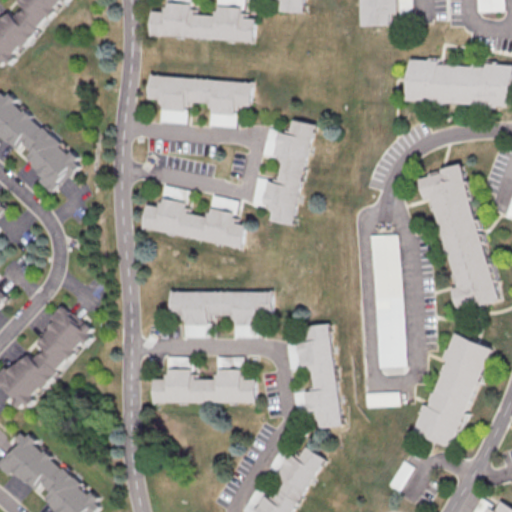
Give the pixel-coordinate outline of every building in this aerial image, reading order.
[(69,0),(68,1),(66,0),(62,0),(55,8),(58,11),(51,18),(49,16),(39,27),(41,28),(25,46),(22,44),(13,54),(16,57),(10,63),(6,59),(2,63),(0,61),(0,18),(8,9),(16,16),(26,6),(19,0),(69,0)] [(304,0),(304,11),(281,10),(281,4),(277,4),(277,0),(304,0)] [(357,0),(359,25),(390,24),(389,12),(395,12),(394,0),(357,0)] [(501,10),(500,0),(472,0),(473,10),(501,10)] [(155,10),(153,32),(255,40),(257,17),(247,16),(247,10),(244,10),(244,6),(220,4),(220,9),(215,9),(215,14),(199,12),(199,8),(192,7),(193,3),(171,1),(170,6),(164,6),(164,10),(155,10)] [(407,57),(436,59),(436,63),(484,66),(484,61),(511,62),(511,104),(405,99),(407,57)] [(152,74),(254,82),(252,105),(243,104),(243,110),(237,109),(236,113),(214,112),(214,106),(209,106),(210,102),(193,100),(193,105),(189,105),(188,110),(164,109),(164,103),(158,103),(158,98),(150,97),(152,74)] [(0,94),(3,91),(8,95),(12,92),(19,98),(16,102),(25,111),(28,108),(35,114),(33,117),(44,126),(45,125),(65,142),(62,145),(70,152),(74,148),(82,156),(78,161),(82,165),(76,172),(75,171),(64,182),(63,181),(55,190),(43,180),(47,176),(28,159),(36,150),(24,139),(17,147),(0,131),(0,94)] [(295,118),(319,123),(298,225),(273,220),(275,210),(271,209),(272,204),(268,203),(272,181),(278,182),(279,176),(283,177),(286,163),(281,162),(283,155),(278,154),(283,131),(288,132),(289,127),(293,127),(295,118)] [(463,163),(501,298),(481,304),(480,301),(457,307),(451,287),(458,285),(433,197),(427,198),(421,177),(444,171),(443,168),(463,163)] [(149,201),(158,203),(159,199),(164,200),(165,197),(188,202),(187,206),(193,207),(192,212),(207,215),(208,210),(214,212),(215,207),(238,212),(237,216),(243,218),(242,222),(250,224),(245,248),(143,226),(149,201)] [(0,217),(8,209),(0,200),(0,217)] [(403,365),(400,233),(372,234),(375,366),(403,365)] [(0,304),(8,297),(0,288),(0,304)] [(172,290),(276,290),(276,313),(267,313),(267,318),(260,318),(260,324),(237,324),(237,319),(230,319),(230,315),(217,315),(217,319),(210,319),(210,324),(187,324),(187,319),(181,319),(181,314),(172,314),(172,290)] [(63,303),(86,323),(87,322),(94,328),(89,333),(92,337),(86,343),(83,340),(73,351),(75,352),(69,359),(68,358),(58,369),(60,371),(43,389),(41,387),(32,396),(35,399),(29,406),(25,402),(21,407),(13,400),(15,398),(0,384),(0,373),(7,366),(11,369),(21,358),(23,360),(30,352),(35,357),(43,348),(38,343),(46,334),(44,332),(54,320),(50,317),(63,303)] [(328,322),(345,425),(321,429),(320,423),(316,424),(316,418),(311,419),(307,391),(312,390),(311,385),(315,384),(312,367),(309,367),(308,364),(304,364),(300,342),(305,341),(304,334),(309,334),(308,326),(328,322)] [(454,332),(492,348),(449,445),(413,430),(424,404),(427,405),(446,360),(443,358),(454,332)] [(155,378),(155,400),(258,401),(258,378),(249,378),(249,373),(243,373),(243,368),(219,368),(219,373),(213,373),(213,378),(199,378),(199,373),(193,373),(194,368),(169,368),(169,373),(163,373),(163,378),(155,378)] [(397,405),(397,391),(363,392),(364,406),(397,405)] [(0,464),(0,458),(18,440),(16,438),(22,432),(28,437),(31,434),(37,439),(34,443),(45,452),(47,450),(53,456),(52,458),(63,468),(65,466),(83,483),(80,486),(90,494),(93,491),(99,498),(96,501),(100,506),(94,511),(93,511),(92,511),(91,511),(59,511),(51,505),(53,503),(46,496),(51,491),(42,482),(37,487),(28,479),(26,482),(14,471),(11,475),(0,464)] [(308,446),(327,458),(293,511),(254,511),(266,494),(270,497),(274,491),(278,494),(285,482),(281,480),(284,475),(280,472),(292,453),(297,456),(301,450),(304,453),(308,446)] [(400,491),(411,465),(398,460),(388,485),(400,491)] [(503,501),(511,506),(511,511),(488,511),(491,507),(498,511),(503,501)]
